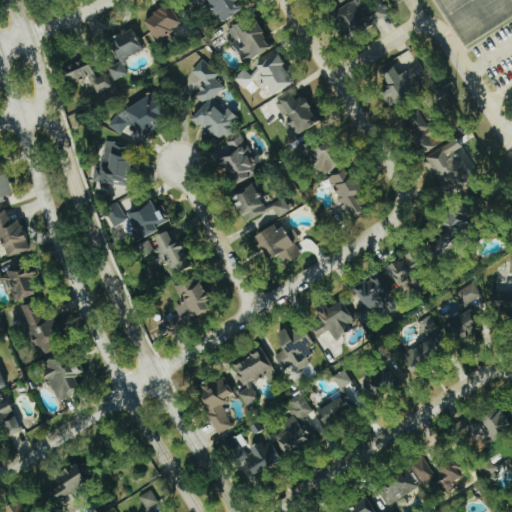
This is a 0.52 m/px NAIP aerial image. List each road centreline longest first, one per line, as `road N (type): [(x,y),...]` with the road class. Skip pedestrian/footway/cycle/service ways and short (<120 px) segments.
road 1 (secondary): [(241,511),(141,346),(24,38)]
road 2 (secondary): [(0,65),(110,362),(198,511)]
road 3 (residential): [(0,475),(397,220)]
road 4 (residential): [(269,511),(503,369)]
road 5 (residential): [(397,220),(399,184),(282,0)]
road 6 (residential): [(253,311),(177,164)]
